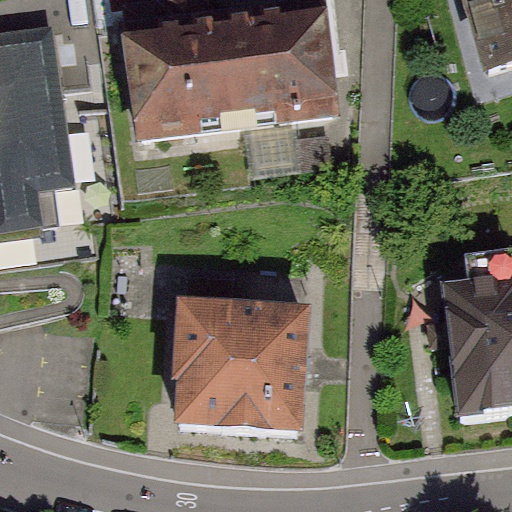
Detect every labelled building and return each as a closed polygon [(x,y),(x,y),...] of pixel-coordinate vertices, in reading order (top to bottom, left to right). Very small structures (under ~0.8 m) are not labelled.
[(160,0),(161,9),(123,14),(141,148),(336,122),(322,11),(209,26),(205,0),(160,0)] [(511,0),(467,0),(491,78),(511,72),(511,0)] [(0,239),(61,231),(56,196),(74,193),(53,35),(0,41),(0,239)] [(511,305),(437,313),(447,430),(511,423),(511,305)] [(304,335),(179,324),(168,441),(293,452),(304,335)]
